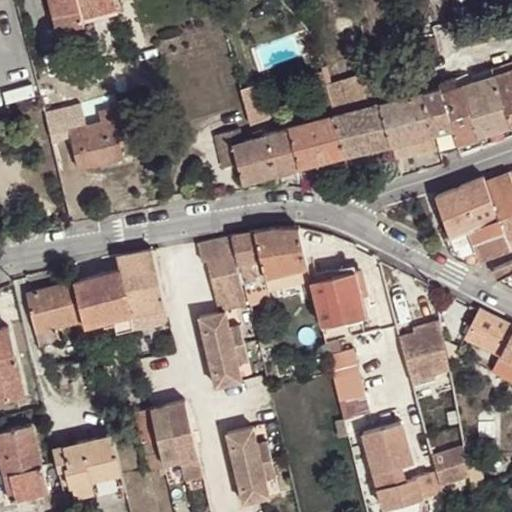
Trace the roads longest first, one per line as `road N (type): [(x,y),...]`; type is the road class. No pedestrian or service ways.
road 1 (residential): [(328,211),(259,210),(0,260)]
road 2 (residential): [(511,306),(328,211)]
road 3 (residential): [(328,211),(511,150)]
